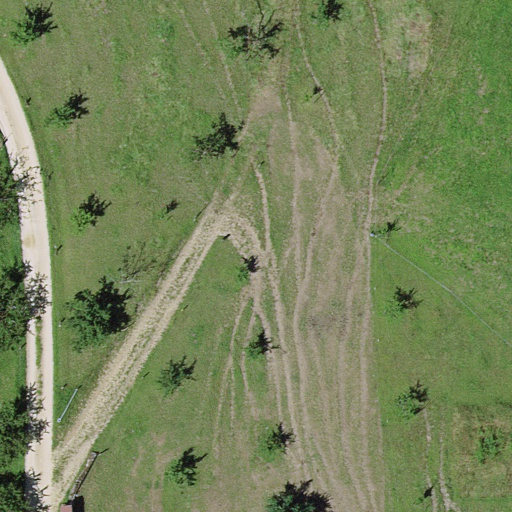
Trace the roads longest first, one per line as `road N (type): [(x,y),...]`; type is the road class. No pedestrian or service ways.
road 1 (track): [(43,497),(204,236),(292,43)]
road 2 (track): [(44,511),(28,184),(0,97)]
